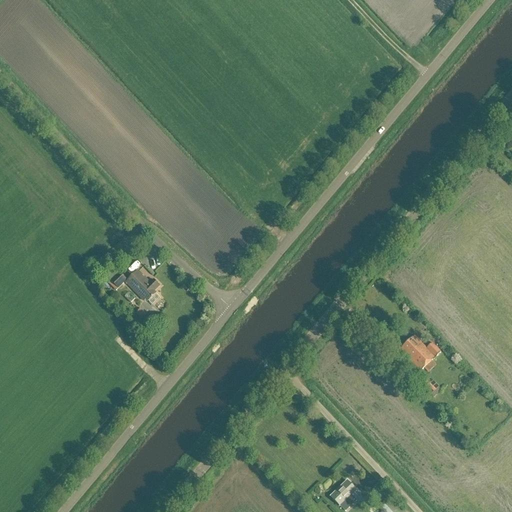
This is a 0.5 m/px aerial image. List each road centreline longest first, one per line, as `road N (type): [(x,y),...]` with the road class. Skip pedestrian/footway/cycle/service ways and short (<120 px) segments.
road 1 (unclassified): [(231,311),(489,0)]
road 2 (tertiary): [(284,371),(511,102)]
road 3 (unclassified): [(231,311),(0,75)]
road 4 (unclassified): [(66,511),(231,311)]
road 5 (unclassified): [(417,511),(284,371)]
road 6 (tertiary): [(169,511),(284,371)]
